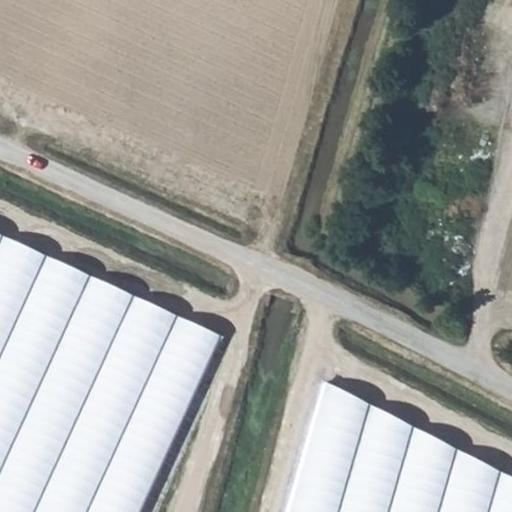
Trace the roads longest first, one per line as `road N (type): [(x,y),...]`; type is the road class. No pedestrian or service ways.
road 1 (unclassified): [(0,142),(300,280),(511,389)]
road 2 (track): [(277,269),(209,511)]
